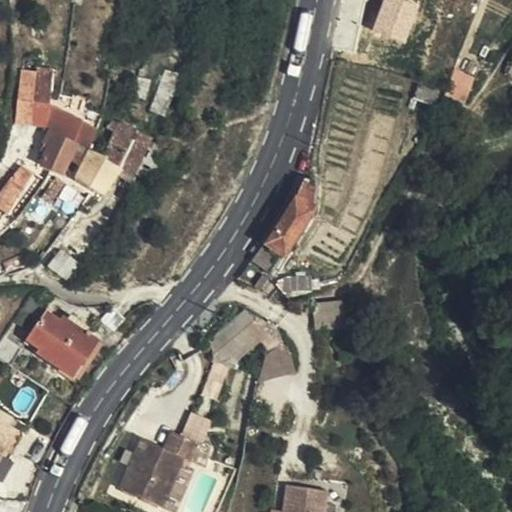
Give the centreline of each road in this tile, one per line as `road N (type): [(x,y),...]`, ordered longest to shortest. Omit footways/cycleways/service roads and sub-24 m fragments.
road 1 (tertiary): [(182,305),(231,245),(268,175),(294,111),(316,0)]
road 2 (tertiary): [(46,511),(70,451),(109,388),(182,305)]
road 3 (residential): [(182,305),(164,294),(77,297),(28,278),(0,280)]
